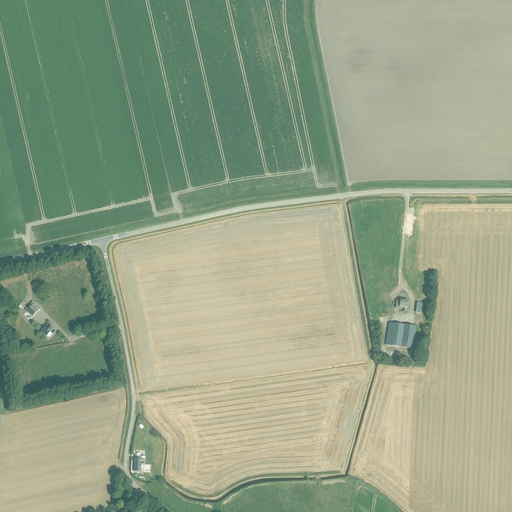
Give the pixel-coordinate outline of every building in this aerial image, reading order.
[(397,300),(396,308),(403,309),(403,308),(407,308),(408,301),(400,300),(400,301),(397,300)] [(36,302),(27,311),(33,317),(42,308),(36,302)] [(385,345),(412,349),(416,327),(389,323),(385,345)] [(44,328),(41,332),(47,337),(47,336),(51,332),(53,335),(53,334),(56,331),(54,329),(48,324),(44,328)] [(145,464),(145,459),(135,459),(135,464),(134,472),(140,472),(141,464),(145,464)]
